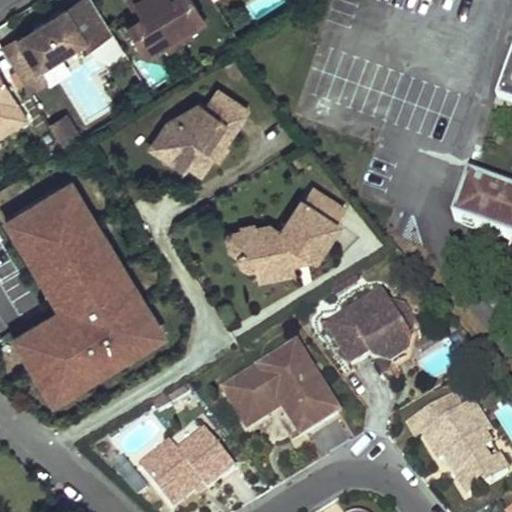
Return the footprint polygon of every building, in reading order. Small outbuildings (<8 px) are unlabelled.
[(26,85),(42,75),(37,67),(84,38),(88,44),(111,30),(92,0),(90,0),(69,14),(66,8),(64,6),(18,35),(22,43),(6,54),(26,85)] [(78,0),(66,8),(69,14),(90,0),(78,0)] [(132,0),(124,0),(136,17),(141,14),(132,0)] [(177,40),(151,0),(132,0),(141,14),(136,17),(126,23),(148,58),(177,40)] [(151,0),(177,40),(205,22),(191,0),(151,0)] [(18,35),(0,45),(6,54),(22,43),(18,35)] [(511,64),(500,98),(511,102),(511,192),(474,178),(458,222),(511,241),(511,64)] [(0,132),(11,126),(2,111),(17,102),(0,73),(0,132)] [(224,93),(218,89),(206,107),(212,110),(224,93)] [(249,111),(224,93),(212,110),(206,107),(197,100),(183,121),(174,115),(167,118),(158,131),(168,137),(157,152),(174,163),(177,157),(187,164),(198,172),(210,155),(216,161),(226,146),(225,145),(249,111)] [(26,117),(17,102),(2,111),(11,126),(26,117)] [(65,114),(50,123),(66,148),(78,140),(81,139),(65,114)] [(168,137),(158,131),(148,145),(157,152),(168,137)] [(177,157),(174,163),(183,170),(187,164),(177,157)] [(309,188),(302,200),(336,222),(343,211),(309,188)] [(302,200),(299,198),(281,226),(272,228),(267,224),(251,227),(250,225),(234,227),(234,229),(238,248),(235,258),(236,264),(245,270),(253,269),(256,283),(276,279),(274,271),(281,263),(292,262),(297,253),(313,264),(329,239),(327,238),(338,223),(336,222),(302,200)] [(85,223),(76,206),(43,224),(52,241),(85,223)] [(103,257),(85,223),(52,241),(34,250),(35,253),(0,271),(0,282),(2,287),(0,288),(0,299),(10,318),(57,295),(82,341),(114,323),(85,268),(87,265),(103,257)] [(234,229),(220,231),(223,249),(235,258),(238,248),(234,229)] [(292,267),(313,264),(297,253),(292,262),(281,263),(274,271),(276,279),(294,275),(292,267)] [(396,308),(387,294),(330,329),(354,368),(372,356),(376,362),(395,366),(410,357),(414,338),(406,326),(398,324),(400,315),(396,308)] [(416,325),(408,310),(396,308),(400,315),(398,324),(406,326),(414,338),(416,325)] [(341,415),(300,347),(227,391),(228,392),(250,430),(279,412),(276,407),(298,393),(308,410),(293,420),(304,437),(341,415)] [(308,410),(298,393),(276,407),(279,412),(286,408),(293,420),(308,410)] [(447,457),(471,497),(510,473),(502,458),(496,461),(489,450),(495,447),(487,434),(492,431),(475,403),(465,410),(456,395),(427,412),(435,426),(424,433),(441,461),(447,457)] [(424,433),(435,426),(427,412),(409,422),(418,437),(424,433)] [(236,469),(211,437),(184,458),(175,446),(143,471),(173,509),(195,491),(204,485),(208,491),(236,469)] [(502,458),(495,447),(489,450),(496,461),(502,458)] [(208,491),(204,485),(195,491),(200,498),(208,491)]
